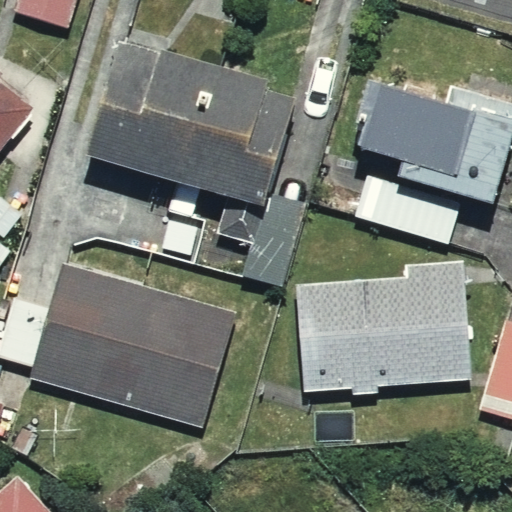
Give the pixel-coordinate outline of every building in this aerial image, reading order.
[(0,0),(0,12),(60,33),(71,0),(0,0)] [(300,101),(119,45),(84,159),(264,214),(300,101)] [(432,98),(342,72),(320,151),(375,166),(369,186),(485,219),(511,123),(511,100),(437,79),(432,98)] [(0,155),(35,113),(0,84),(0,155)] [(223,311),(56,262),(45,298),(5,286),(0,303),(0,378),(187,434),(223,311)] [(458,268),(282,281),(290,399),(467,386),(458,268)] [(511,319),(494,315),(470,412),(511,422),(511,319)] [(0,511),(30,511),(0,479),(0,511)]
